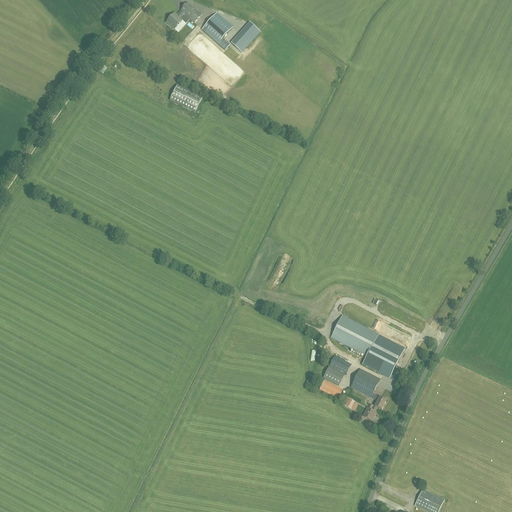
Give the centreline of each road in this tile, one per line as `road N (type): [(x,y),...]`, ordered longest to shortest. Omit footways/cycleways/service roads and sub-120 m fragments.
road 1 (unclassified): [(511,223),(434,359),(363,511)]
road 2 (track): [(0,192),(41,125),(145,0)]
